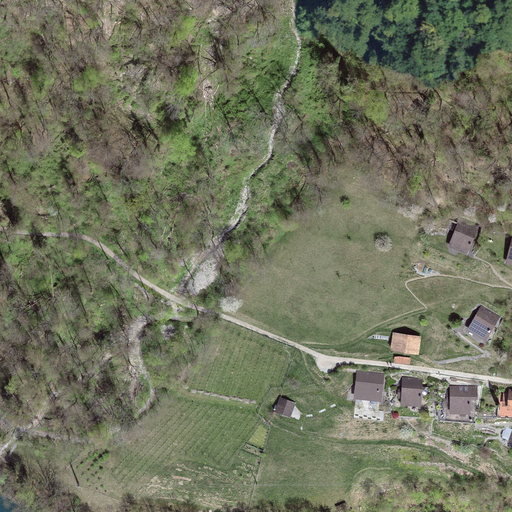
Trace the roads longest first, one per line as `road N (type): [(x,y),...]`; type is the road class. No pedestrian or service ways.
road 1 (track): [(342,359),(170,298),(80,235),(0,229)]
road 2 (track): [(218,314),(145,319),(136,330),(147,374),(195,399),(264,410)]
road 3 (residential): [(511,380),(342,359)]
